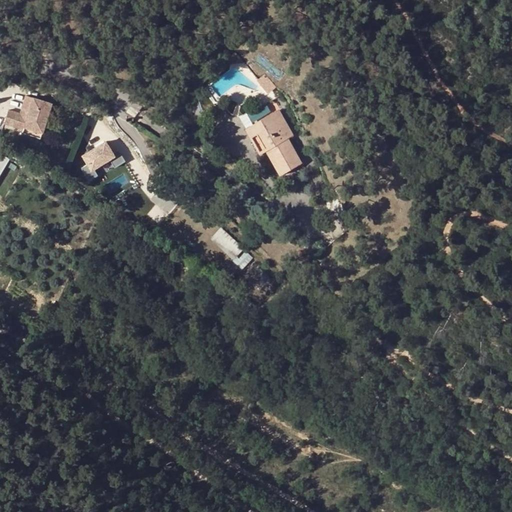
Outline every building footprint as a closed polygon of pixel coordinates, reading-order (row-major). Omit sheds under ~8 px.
[(258,82),(268,93),(273,88),(264,77),(258,82)] [(26,122),(44,129),(55,101),(30,91),(25,104),(27,105),(25,110),(23,109),(11,104),(6,117),(25,124),(26,122)] [(249,125),(264,151),(278,176),(300,163),(287,139),(283,132),(288,130),(276,110),(262,118),(257,109),(246,115),(251,125),(249,125)] [(44,129),(26,122),(25,124),(24,128),(41,135),(44,129)] [(258,154),(264,151),(249,125),(244,129),(258,154)] [(112,155),(105,141),(80,155),(86,166),(81,169),(88,182),(98,176),(93,168),(111,158),(117,169),(128,162),(121,150),(112,155)] [(0,172),(10,159),(0,151),(0,172)] [(252,260),(226,224),(212,233),(238,270),(252,260)]
